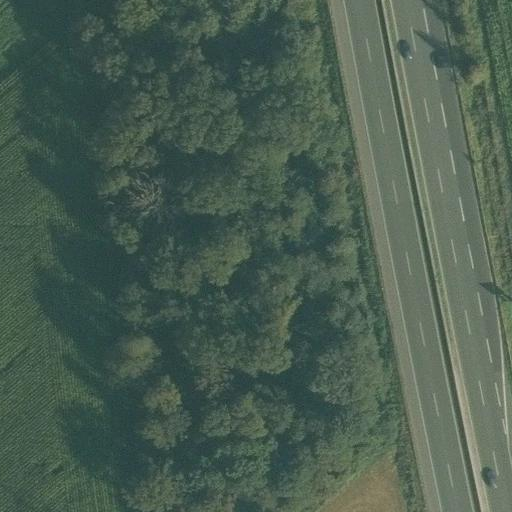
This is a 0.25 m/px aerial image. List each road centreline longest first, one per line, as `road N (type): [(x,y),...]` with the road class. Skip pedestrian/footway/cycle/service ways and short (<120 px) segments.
road 1 (motorway): [(505,511),(406,0)]
road 2 (motorway): [(359,0),(458,511)]
